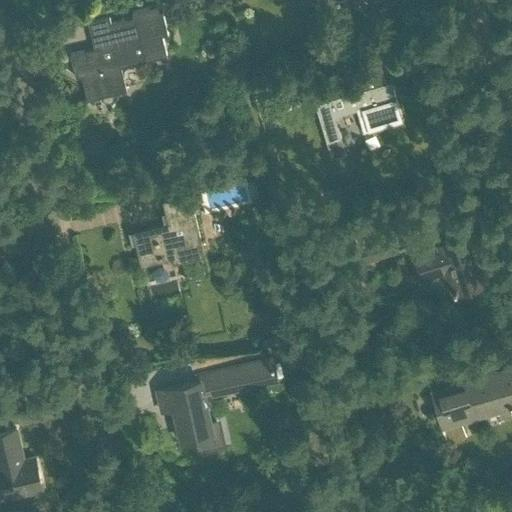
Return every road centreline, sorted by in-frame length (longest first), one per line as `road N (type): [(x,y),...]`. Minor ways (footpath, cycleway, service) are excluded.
road 1 (residential): [(112,511),(0,13)]
road 2 (residential): [(511,125),(472,0)]
